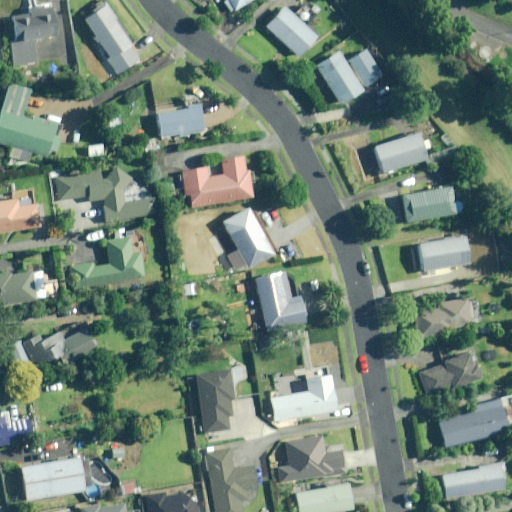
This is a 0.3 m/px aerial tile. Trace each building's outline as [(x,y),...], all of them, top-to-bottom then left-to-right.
[(94,41),(96,40),(108,58),(106,60),(116,74),(138,59),(111,19),(114,17),(102,0),(98,0),(88,7),(91,11),(81,17),(93,36),(91,37),(94,41)] [(223,0),(222,1),(228,10),(231,8),(233,10),(248,0),(223,0)] [(10,18),(6,19),(12,64),(35,61),(31,37),(54,33),(49,2),(27,6),(28,13),(10,16),(10,18)] [(283,4),(264,24),(297,55),(316,35),(283,4)] [(365,48),(347,59),(364,86),(382,74),(365,48)] [(337,49),(313,64),(338,104),(362,89),(337,49)] [(28,87),(6,81),(0,101),(0,142),(9,146),(6,155),(26,161),(29,152),(43,156),(46,147),(53,149),(58,136),(50,133),(54,121),(20,111),(28,87)] [(185,130),(201,128),(198,104),(155,110),(158,134),(176,132),(176,135),(185,134),(185,130)] [(372,145),(381,171),(385,170),(386,172),(391,170),(391,168),(425,157),(416,131),(372,145)] [(190,205),(250,194),(245,170),(242,171),(239,154),(217,158),(220,173),(206,176),(204,165),(180,170),(184,195),(188,194),(190,205)] [(153,212),(150,197),(113,165),(103,178),(100,178),(98,169),(60,175),(58,166),(46,169),(48,180),(52,179),(56,200),(86,195),(87,200),(101,198),(102,204),(100,205),(103,221),(153,212)] [(447,185),(400,195),(405,221),(452,212),(447,185)] [(46,219),(44,203),(34,205),(33,202),(15,206),(14,198),(0,200),(0,231),(37,225),(36,220),(46,219)] [(235,249),(224,255),(234,270),(244,264),(246,266),(271,251),(245,206),(219,221),(235,249)] [(103,239),(107,263),(92,266),(91,262),(68,266),(72,288),(141,275),(136,251),(129,252),(125,235),(103,239)] [(460,236),(417,244),(422,270),(465,261),(460,236)] [(0,303),(32,299),(32,296),(42,295),(38,270),(9,274),(8,272),(0,272),(0,303)] [(286,295),(281,271),(253,277),(264,330),(302,322),(296,293),(286,295)] [(175,285),(177,297),(194,294),(192,283),(175,285)] [(468,323),(464,297),(434,302),(435,308),(412,312),(417,338),(450,332),(449,326),(468,323)] [(62,363),(93,348),(83,327),(76,330),(72,323),(62,328),(60,324),(54,327),(56,331),(39,339),(37,334),(21,342),(32,366),(57,353),(62,363)] [(30,366),(17,340),(5,346),(18,372),(30,366)] [(477,377),(468,350),(441,359),(443,363),(421,371),(429,395),(477,377)] [(233,397),(228,367),(193,373),(203,434),(227,430),(225,415),(231,414),(228,398),(233,397)] [(306,391),(285,394),(288,417),(334,410),(329,374),(304,378),(306,391)] [(507,430),(499,398),(470,406),(472,411),(437,419),(444,446),(507,430)] [(0,442),(30,437),(26,417),(7,421),(5,411),(0,412),(0,442)] [(111,446),(110,458),(121,458),(121,447),(111,446)] [(254,488),(251,465),(233,468),(229,447),(204,451),(214,511),(239,511),(238,500),(246,498),(245,489),(254,488)] [(18,466),(23,498),(81,489),(76,457),(18,466)] [(501,487),(496,462),(475,465),(476,468),(440,475),(445,498),(501,487)] [(325,488),(295,492),(298,511),(329,511),(350,509),(347,483),(325,486),(325,488)] [(193,511),(191,499),(182,492),(163,496),(162,491),(142,495),(145,511),(193,511)] [(137,511),(134,511),(120,511),(119,503),(68,510),(67,511),(137,511)]
